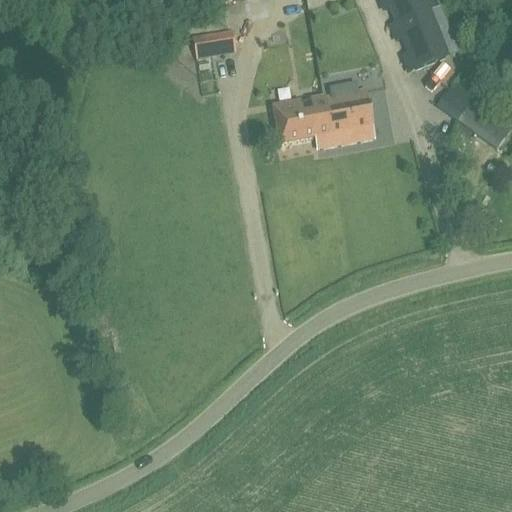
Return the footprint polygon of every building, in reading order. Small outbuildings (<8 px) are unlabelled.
[(427,0),(379,0),(391,29),(395,28),(414,76),(444,64),(425,16),(432,13),(427,0)] [(196,62),(235,55),(231,32),(192,39),(196,62)] [(283,51),(282,82),(294,83),(296,51),(283,51)] [(478,93),(470,106),(451,92),(439,109),(497,151),(509,134),(489,119),(498,107),(478,93)] [(320,151),(373,141),(365,95),(274,111),(281,148),(318,142),(320,151)]
